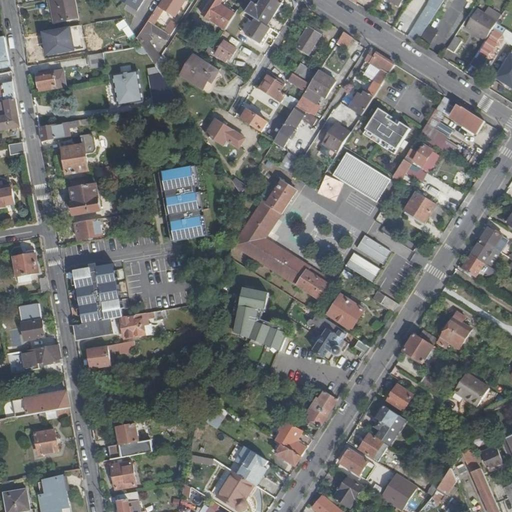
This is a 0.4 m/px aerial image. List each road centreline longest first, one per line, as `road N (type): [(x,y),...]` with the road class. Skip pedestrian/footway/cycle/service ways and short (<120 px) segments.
road 1 (residential): [(511,152),(284,511)]
road 2 (residential): [(48,231),(97,511)]
road 3 (residential): [(7,0),(48,231)]
road 4 (residential): [(318,0),(511,121)]
